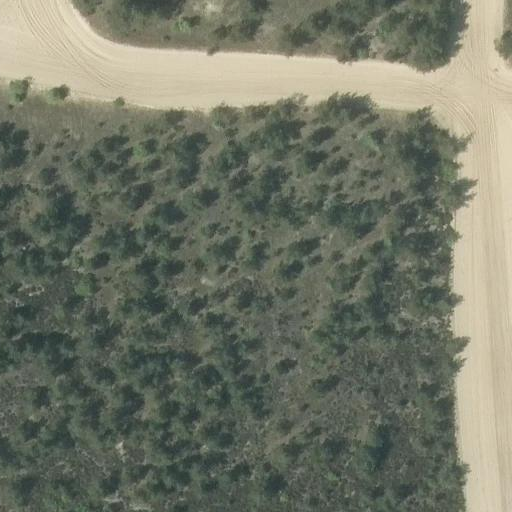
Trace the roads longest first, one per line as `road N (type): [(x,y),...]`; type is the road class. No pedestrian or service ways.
road 1 (track): [(511,98),(130,69),(0,50)]
road 2 (track): [(511,511),(482,0)]
